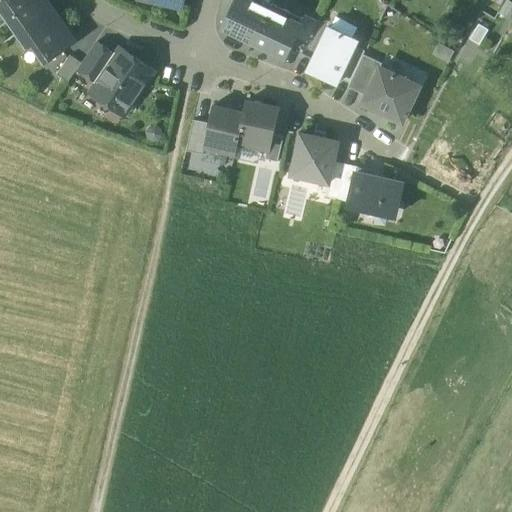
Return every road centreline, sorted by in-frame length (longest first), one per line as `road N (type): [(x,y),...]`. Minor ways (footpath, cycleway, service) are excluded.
road 1 (track): [(94,511),(188,93)]
road 2 (track): [(511,168),(454,255),(331,511)]
road 3 (residential): [(402,162),(274,81),(199,60)]
road 4 (residential): [(199,60),(90,0)]
